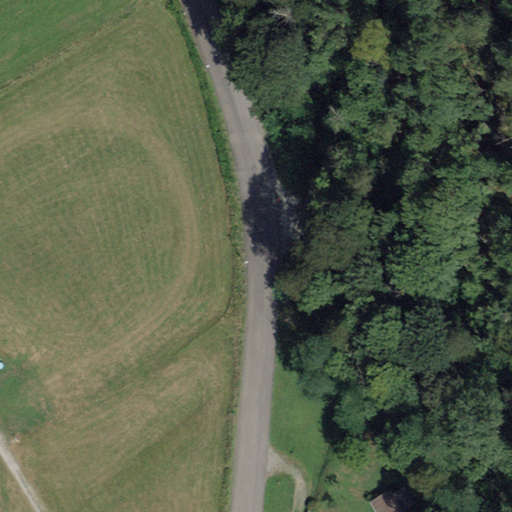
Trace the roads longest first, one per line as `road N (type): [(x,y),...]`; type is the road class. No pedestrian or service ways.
road 1 (residential): [(245,511),(259,348),(257,225),(236,114),(198,0)]
road 2 (track): [(259,348),(402,397),(472,489),(479,511)]
